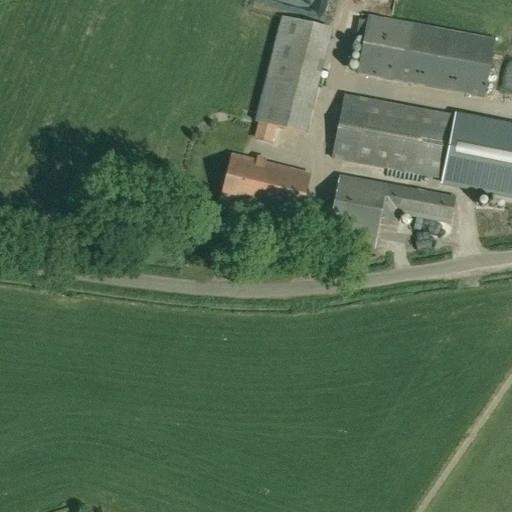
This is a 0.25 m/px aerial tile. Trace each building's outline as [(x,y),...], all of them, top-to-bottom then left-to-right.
[(483,98),(494,41),(367,17),(356,74),(483,98)] [(301,134),(328,30),(282,18),(255,123),(301,134)] [(511,123),(454,112),(453,117),(343,96),(331,161),(353,165),(354,163),(441,179),(440,184),(511,198),(511,123)] [(245,211),(257,162),(231,156),(227,174),(224,174),(221,175),(219,182),(221,185),(224,186),(220,205),(245,211)] [(257,162),(245,211),(298,223),(309,174),(257,162)] [(374,251),(379,224),(396,228),(398,214),(449,224),(453,198),(338,176),(325,242),(374,251)]
